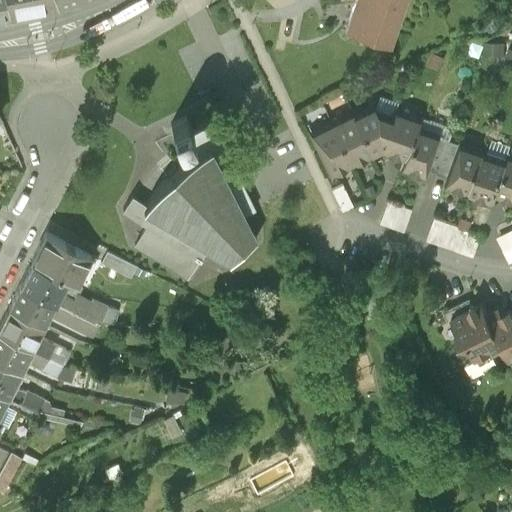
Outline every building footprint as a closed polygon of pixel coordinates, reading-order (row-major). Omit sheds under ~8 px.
[(0,0),(0,14),(9,12),(6,0),(0,0)] [(6,0),(9,12),(57,4),(55,0),(6,0)] [(355,0),(345,30),(389,45),(405,0),(355,0)] [(437,70),(443,57),(432,52),(427,65),(437,70)] [(370,154),(381,150),(391,119),(376,113),(372,106),(351,116),(370,154)] [(394,110),(391,119),(381,150),(404,157),(418,118),(394,110)] [(350,113),(330,123),(350,164),(370,154),(351,116),(350,113)] [(170,123),(177,137),(178,137),(188,158),(177,166),(173,163),(163,172),(166,175),(155,187),(144,201),(131,192),(122,207),(146,223),(133,242),(186,277),(198,259),(199,260),(201,257),(200,256),(206,246),(227,260),(226,261),(229,263),(255,239),(254,236),(253,237),(243,215),(254,209),(211,121),(192,130),(185,115),(170,123)] [(449,140),(453,131),(418,118),(404,157),(400,167),(423,176),(426,170),(438,136),(449,140)] [(329,174),(350,164),(330,123),(310,132),(329,174)] [(437,174),(437,173),(449,140),(438,136),(426,170),(437,174)] [(460,145),(449,140),(437,173),(449,177),(460,145)] [(446,183),(470,192),(484,152),(461,144),(460,145),(449,177),(446,183)] [(507,161),(484,152),(470,192),(494,201),(496,193),(507,161)] [(496,193),(511,199),(511,154),(509,153),(507,161),(496,193)] [(354,207),(344,185),(332,190),(342,212),(354,207)] [(411,209),(388,201),(379,225),(402,234),(411,209)] [(434,218),(425,242),(473,259),(482,235),(434,218)] [(511,261),(511,227),(495,236),(509,264),(511,261)] [(45,231),(30,259),(65,276),(74,281),(88,253),(45,231)] [(105,249),(99,259),(129,275),(135,264),(105,249)] [(19,282),(53,299),(59,289),(65,276),(30,259),(19,282)] [(42,322),(48,310),(53,299),(19,282),(8,304),(42,322)] [(72,295),(59,289),(53,299),(87,317),(98,319),(112,322),(115,306),(106,304),(90,296),(89,298),(74,291),(72,295)] [(87,317),(53,299),(48,310),(92,332),(98,319),(87,317)] [(487,356),(503,349),(486,314),(481,303),(472,308),(468,301),(447,311),(458,332),(456,337),(459,343),(464,345),(467,344),(475,359),(483,355),(487,356)] [(0,318),(0,329),(30,345),(35,336),(42,322),(8,304),(0,318)] [(498,308),(486,314),(503,349),(508,358),(511,356),(511,314),(510,310),(501,315),(498,308)] [(0,357),(19,367),(25,355),(30,345),(0,329),(0,357)] [(41,335),(35,336),(30,345),(63,361),(69,350),(41,335)] [(63,361),(30,345),(25,355),(29,360),(56,373),(73,379),(76,364),(63,361)] [(10,385),(19,367),(0,357),(0,387),(7,391),(10,385)] [(25,389),(10,385),(7,391),(38,407),(41,402),(45,404),(48,399),(25,388),(25,389)] [(141,408),(132,406),(131,410),(129,409),(127,418),(129,418),(128,421),(137,423),(138,421),(139,421),(141,411),(140,411),(141,408)] [(11,449),(0,469),(0,483),(1,482),(4,484),(21,454),(11,449)] [(24,449),(21,454),(34,461),(36,456),(24,449)] [(105,466),(110,478),(125,472),(119,460),(105,466)]
